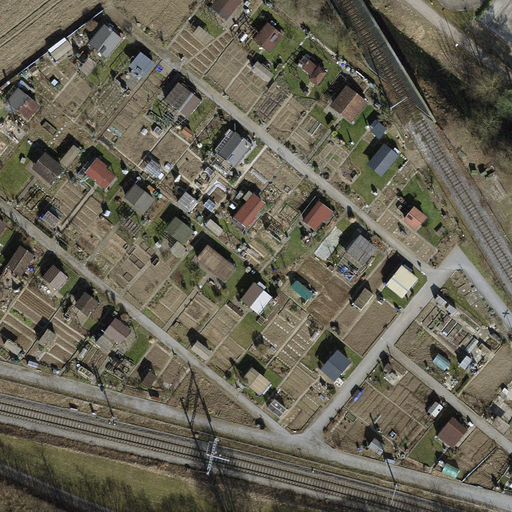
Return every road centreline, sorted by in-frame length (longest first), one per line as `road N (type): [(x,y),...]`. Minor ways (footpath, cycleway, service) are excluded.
road 1 (track): [(511,504),(0,371)]
road 2 (track): [(301,447),(459,256),(511,324)]
road 3 (track): [(413,0),(511,81)]
